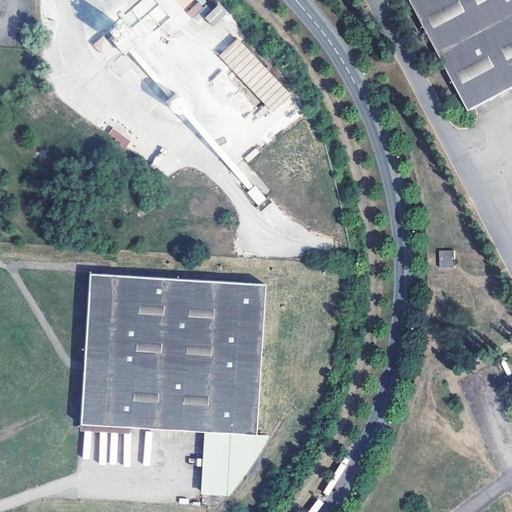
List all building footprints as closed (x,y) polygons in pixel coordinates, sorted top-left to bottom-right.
[(511,0),(411,0),(470,112),(511,89),(511,0)] [(103,36),(93,44),(101,54),(112,46),(103,36)] [(289,97),(235,41),(218,57),(272,113),(289,97)] [(267,198),(257,185),(248,192),(258,205),(267,198)] [(439,267),(454,267),(454,250),(439,250),(439,267)] [(129,427),(204,431),(202,494),(229,495),(236,486),(270,434),(257,434),(265,283),(90,274),(81,424),(129,427)] [(129,427),(81,424),(81,432),(129,435),(129,427)]
